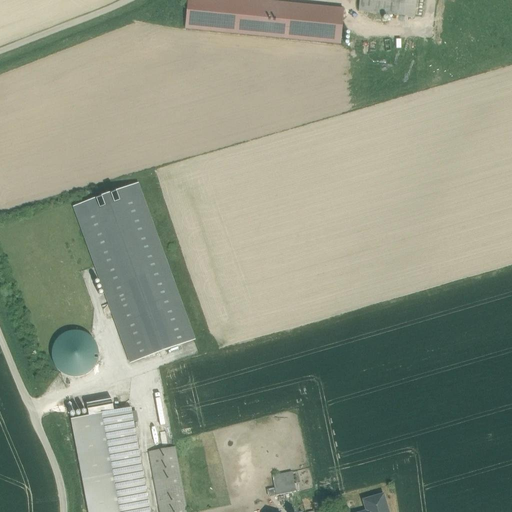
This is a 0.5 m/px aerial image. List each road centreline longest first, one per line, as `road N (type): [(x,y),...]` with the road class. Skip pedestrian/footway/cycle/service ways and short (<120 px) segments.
road 1 (track): [(64,511),(58,479),(0,343)]
road 2 (track): [(136,0),(0,53)]
